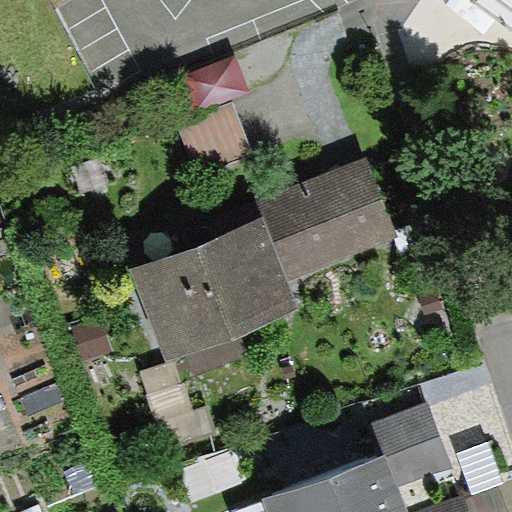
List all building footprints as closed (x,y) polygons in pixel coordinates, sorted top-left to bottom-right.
[(511,0),(473,0),(472,2),(511,30),(511,0)] [(230,99),(179,119),(197,166),(248,146),(230,99)] [(228,235),(136,272),(170,360),(189,353),(196,372),(248,352),(239,331),(298,309),(288,284),(396,242),(364,161),(259,202),(266,220),(228,235)] [(23,175),(5,183),(20,218),(30,214),(22,196),(31,192),(23,175)] [(50,274),(65,304),(84,295),(68,263),(78,259),(63,228),(52,233),(59,248),(53,251),(61,269),(50,274)] [(102,313),(73,323),(84,355),(113,344),(102,313)] [(412,511),(402,486),(452,468),(427,404),(378,422),(387,445),(262,492),(269,511),(412,511)] [(462,449),(475,485),(501,476),(487,439),(462,449)] [(417,511),(473,511),(466,494),(417,511)]
